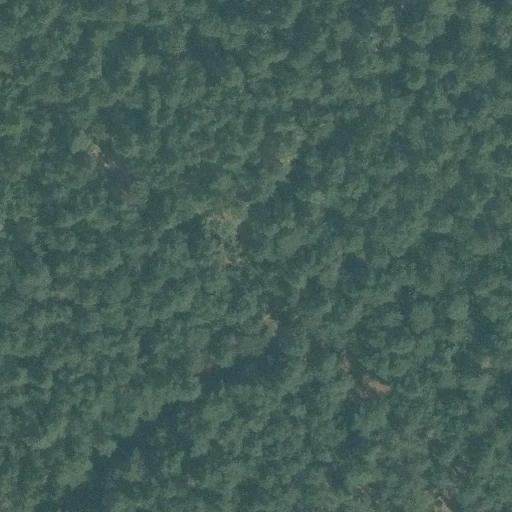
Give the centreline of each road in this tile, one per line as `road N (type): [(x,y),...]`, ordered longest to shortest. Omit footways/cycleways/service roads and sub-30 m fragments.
road 1 (track): [(0,496),(280,282)]
road 2 (track): [(226,232),(468,0)]
road 3 (track): [(226,232),(0,23)]
road 4 (track): [(511,478),(280,282)]
